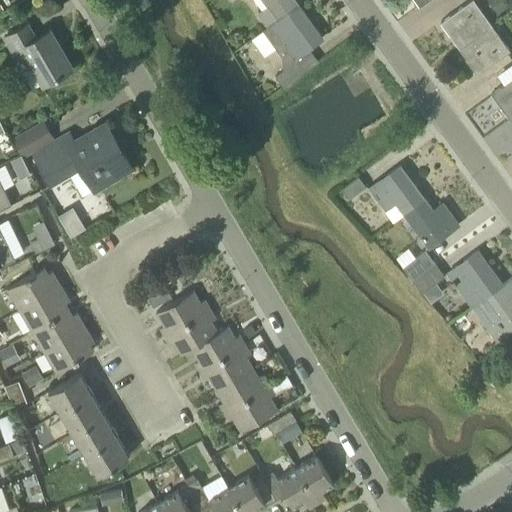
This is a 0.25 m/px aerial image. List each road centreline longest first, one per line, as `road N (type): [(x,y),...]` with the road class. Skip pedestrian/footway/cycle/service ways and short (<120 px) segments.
road 1 (residential): [(395,511),(214,208)]
road 2 (residential): [(171,406),(112,297),(112,269),(214,208)]
road 3 (residential): [(511,210),(359,0)]
road 4 (residential): [(214,208),(92,0)]
